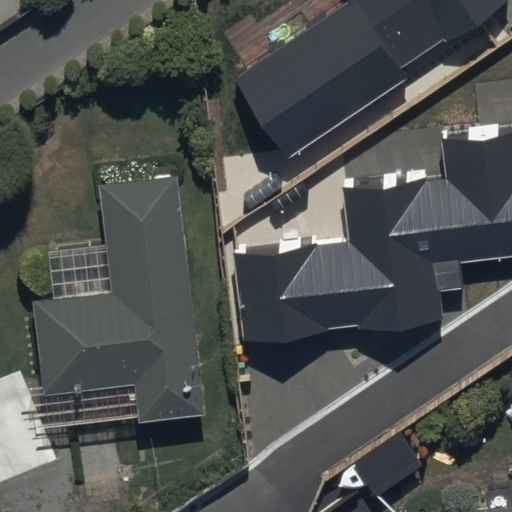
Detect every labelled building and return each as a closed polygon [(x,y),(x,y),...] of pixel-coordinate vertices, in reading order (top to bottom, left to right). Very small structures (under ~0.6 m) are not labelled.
[(343,0),(234,75),(290,157),(409,76),(403,66),(499,0),(343,0)] [(511,126),(445,134),(450,173),(338,186),(344,232),(228,246),(240,343),(442,319),(439,291),(463,288),(461,265),(511,258),(511,126)] [(37,300),(45,393),(136,385),(139,421),(205,415),(180,176),(100,184),(111,292),(37,300)] [(0,492),(59,469),(21,374),(0,382),(0,492)] [(112,412),(73,417),(83,495),(122,490),(112,412)] [(511,511),(511,502),(442,511),(511,511)]
